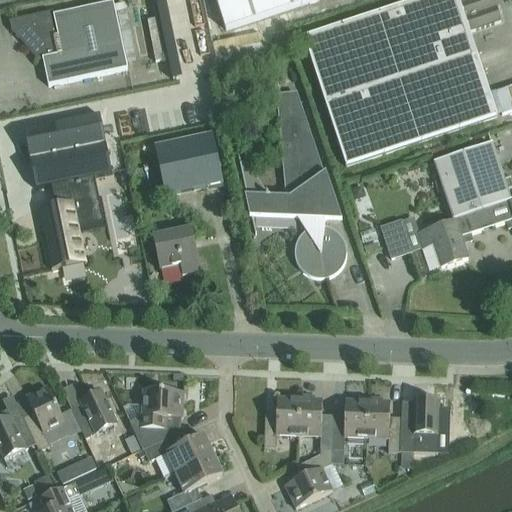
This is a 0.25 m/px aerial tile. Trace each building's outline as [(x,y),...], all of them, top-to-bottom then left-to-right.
[(174,0),(176,9),(196,6),(194,0),(174,0)] [(213,0),(225,32),(321,0),(213,0)] [(501,24),(492,0),(422,0),(303,39),(346,168),(497,119),(469,34),(501,24)] [(32,18),(9,23),(11,32),(17,40),(19,38),(23,37),(25,45),(24,47),(38,63),(39,62),(42,61),(48,88),(67,84),(127,72),(113,5),(54,17),(53,14),(32,18)] [(511,88),(493,95),(500,117),(511,113),(511,88)] [(280,120),(278,89),(277,89),(283,203),(267,202),(247,166),(241,165),(237,148),(236,148),(255,237),(256,236),(252,219),(296,220),(305,235),(299,241),(295,250),(294,259),(296,268),(302,275),(309,280),(319,282),(327,281),(335,277),(341,271),(344,263),(345,255),(343,246),(339,239),(332,234),(324,231),(324,223),(341,224),(325,175),(323,176),(299,104),(298,104),(300,111),(280,120)] [(93,118),(22,134),(27,161),(28,162),(33,161),(40,191),(67,185),(94,180),(111,176),(105,146),(100,147),(93,118)] [(164,199),(221,187),(211,139),(154,151),(164,199)] [(511,221),(511,208),(511,206),(491,146),(434,165),(453,222),(475,215),(481,232),(505,223),(511,221)] [(72,207),(39,214),(52,272),(85,265),(77,230),(103,224),(94,180),(67,185),(72,207)] [(401,223),(379,230),(390,263),(410,256),(412,256),(411,255),(422,251),(429,273),(440,269),(441,271),(467,262),(462,246),(471,243),(469,236),(481,232),(475,215),(453,222),(454,226),(417,238),(406,240),(401,223)] [(200,274),(196,254),(191,231),(152,239),(159,272),(180,268),(182,278),(200,274)] [(38,454),(48,449),(42,437),(64,427),(47,390),(25,400),(35,421),(25,425),(35,447),(38,454)] [(92,399),(89,392),(76,398),(80,406),(70,411),(84,442),(116,427),(101,395),(92,399)] [(166,429),(166,421),(182,421),(183,395),(143,393),(142,419),(129,425),(137,443),(138,442),(166,429)] [(297,439),(298,399),(285,399),(285,402),(277,401),(276,438),(297,439)] [(332,453),(332,423),(321,423),(322,403),(313,403),(313,400),(298,399),(297,439),(320,440),(319,453),(332,453)] [(364,442),(365,401),(353,401),(353,404),(345,404),(344,423),(332,423),(332,453),(344,454),(344,441),(364,442)] [(399,456),(400,425),(389,425),(390,405),(381,405),(381,402),(365,401),(364,442),(388,442),(387,456),(399,456)] [(437,438),(438,404),(413,403),(413,412),(402,412),(402,406),(401,406),(400,425),(399,456),(415,456),(416,438),(437,438)] [(11,421),(7,413),(0,415),(0,455),(3,462),(35,447),(25,425),(21,417),(11,421)] [(144,453),(171,440),(166,429),(138,442),(144,453)] [(172,439),(171,440),(144,453),(149,465),(154,462),(164,482),(173,477),(173,476),(212,458),(203,438),(177,451),(172,439)] [(275,451),(276,443),(264,442),(264,451),(275,451)] [(325,470),(331,468),(332,453),(319,453),(319,458),(319,459),(325,470)] [(169,511),(179,511),(182,511),(201,502),(196,491),(222,479),(212,458),(173,476),(173,477),(182,496),(165,504),(169,511)] [(319,458),(297,469),(303,480),(285,489),(295,511),(332,494),(322,471),(325,470),(319,459),(319,458)] [(89,460),(72,468),(78,480),(95,472),(89,460)] [(85,511),(79,497),(74,486),(73,487),(60,492),(41,501),(46,511),(85,511)] [(90,511),(103,511),(95,490),(83,495),(90,511)] [(216,508),(211,497),(201,502),(182,511),(179,511),(235,511),(231,502),(216,508)]
